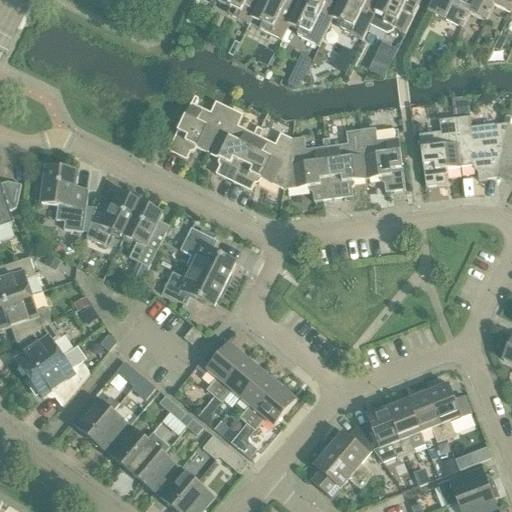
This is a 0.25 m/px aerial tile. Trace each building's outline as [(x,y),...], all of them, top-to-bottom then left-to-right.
[(215,0),(220,3),(219,5),(230,11),(228,16),(250,27),(252,21),(262,0),(215,0)] [(262,0),(252,21),(263,26),(260,32),(282,43),(289,27),(301,2),(297,0),(262,0)] [(315,0),(315,2),(310,0),(301,0),(301,2),(289,27),(300,32),(297,38),(319,49),(333,21),(332,21),(338,8),(322,0),(315,0)] [(341,0),(338,8),(332,21),(333,21),(343,26),(340,31),(362,42),(370,27),(376,15),(375,14),(382,2),(381,1),(378,0),(341,0)] [(381,0),(381,1),(382,2),(375,14),(376,15),(370,27),(386,35),(392,33),(393,30),(406,36),(422,0),(381,0)] [(436,0),(429,15),(462,32),(470,15),(453,7),(456,0),(436,0)] [(470,15),(486,23),(494,7),(480,0),(456,0),(453,7),(470,15)] [(510,15),(511,10),(511,0),(480,0),(494,7),(510,15)] [(500,37),(494,49),(500,52),(506,40),(500,37)] [(266,50),(258,65),(268,70),(275,54),(266,50)] [(294,71),(287,84),(298,90),(305,76),(294,71)] [(211,115),(195,108),(199,101),(195,99),(168,153),(187,162),(191,154),(190,152),(194,150),(195,149),(208,156),(230,111),(216,105),(211,115)] [(468,103),(455,105),(457,117),(470,115),(468,103)] [(254,136),(238,129),(243,118),(230,111),(208,156),(222,162),(221,164),(222,168),(220,168),(216,177),(233,185),(260,131),(257,129),(254,136)] [(469,119),(454,121),(460,169),(476,167),(476,169),(479,172),(478,173),(479,183),(498,181),(509,118),(505,118),(504,127),(471,131),(469,119)] [(509,118),(498,181),(511,187),(511,128),(510,127),(511,119),(509,118)] [(422,126),(412,127),(415,149),(421,149),(426,190),(446,186),(445,177),(443,176),(446,171),(460,169),(454,121),(439,123),(441,135),(423,137),(422,129),(422,126)] [(276,147),(260,139),(263,132),(260,131),(233,185),(251,194),(255,186),(255,184),(258,182),(259,181),(284,193),(292,142),(281,136),(276,147)] [(376,131),(361,133),(367,182),(382,180),(382,181),(386,184),(384,186),(385,195),(406,192),(398,132),(394,133),(394,131),(376,133),(376,131)] [(367,182),(361,133),(346,135),(348,147),(330,149),(329,141),(326,141),(333,202),(353,199),(352,190),(350,189),(352,185),(352,184),(367,182)] [(306,152),(304,140),(292,142),(284,193),(311,189),(311,191),(314,193),(313,195),(314,204),(333,202),(326,141),(322,142),(323,150),(306,152)] [(83,235),(88,200),(89,191),(76,189),(78,175),(46,170),(41,206),(58,208),(56,222),(65,224),(64,232),(83,235)] [(16,211),(19,197),(21,187),(8,184),(0,186),(0,227),(11,224),(7,214),(16,211)] [(94,215),(86,239),(104,248),(112,233),(124,239),(141,206),(119,195),(112,208),(102,203),(96,216),(94,215)] [(141,206),(124,239),(137,245),(129,261),(141,267),(135,280),(143,284),(149,270),(160,248),(170,228),(159,223),(163,216),(141,206)] [(186,268),(191,271),(225,287),(236,265),(212,254),(217,243),(191,230),(180,253),(191,258),(186,268)] [(49,257),(43,266),(56,273),(61,263),(49,257)] [(0,307),(31,298),(26,281),(36,278),(30,260),(0,269),(0,307)] [(225,287),(191,271),(186,281),(173,275),(162,296),(186,308),(191,298),(214,309),(225,287)] [(37,314),(31,298),(0,307),(0,330),(1,333),(11,330),(16,344),(51,326),(46,310),(37,314)] [(86,299),(74,304),(78,313),(90,307),(86,299)] [(92,307),(80,315),(88,327),(100,320),(92,307)] [(29,382),(62,359),(52,345),(61,339),(51,326),(16,344),(24,356),(15,362),(29,382)] [(192,347),(201,336),(193,330),(184,341),(192,347)] [(108,337),(100,346),(109,354),(117,345),(108,337)] [(511,344),(503,362),(511,366),(511,344)] [(199,367),(197,370),(204,376),(207,373),(217,381),(206,393),(214,399),(246,361),(229,347),(211,369),(203,363),(199,367)] [(72,373),(62,359),(29,382),(43,401),(52,395),(62,410),(90,377),(82,365),(72,373)] [(246,361),(214,399),(222,406),(224,403),(233,411),(241,401),(263,375),(246,361)] [(135,389),(142,379),(125,365),(117,374),(135,389)] [(250,408),(239,421),(247,427),(279,389),(263,375),(241,401),(250,408)] [(139,397),(149,385),(142,379),(135,389),(132,392),(139,397)] [(146,403),(156,391),(149,385),(139,397),(146,403)] [(449,387),(428,396),(447,442),(456,438),(450,423),(460,419),(461,421),(471,417),(464,398),(455,402),(449,387)] [(239,437),(231,446),(243,456),(250,447),(249,445),(248,441),(255,434),(265,421),(275,429),(296,403),(279,389),(247,427),(239,437)] [(437,446),(447,442),(428,396),(408,404),(420,435),(421,435),(431,431),(437,446)] [(170,415),(176,408),(166,399),(159,406),(170,415)] [(90,441),(113,415),(95,400),(73,427),(90,441)] [(420,435),(408,404),(388,412),(406,458),(416,454),(415,452),(426,448),(421,435),(420,435)] [(180,424),(186,416),(176,408),(170,415),(180,424)] [(397,462),(406,458),(388,412),(367,420),(369,425),(357,429),(373,453),(383,466),(396,460),(397,462)] [(107,456),(129,429),(113,415),(90,441),(107,456)] [(197,438),(203,431),(193,422),(187,429),(197,438)] [(222,423),(214,432),(223,440),(231,431),(222,423)] [(124,470),(146,443),(129,429),(107,456),(124,470)] [(373,453),(357,429),(356,430),(348,439),(343,435),(329,452),(367,485),(374,477),(361,467),(373,453)] [(141,484),(163,457),(169,450),(152,436),(146,443),(124,470),(141,484)] [(209,457),(220,445),(213,439),(202,451),(209,457)] [(247,468),(220,445),(209,457),(216,463),(219,460),(239,477),(247,468)] [(250,447),(243,456),(249,462),(257,452),(250,447)] [(367,485),(329,452),(315,469),(321,475),(312,484),(332,501),(348,482),(361,492),(367,485)] [(157,498),(180,471),(163,457),(141,484),(157,498)] [(463,472),(471,469),(467,457),(455,462),(460,473),(463,472)] [(454,460),(441,465),(446,478),(452,476),(459,473),(454,460)] [(173,511),(174,511),(197,486),(180,471),(157,498),(173,511)] [(486,483),(482,471),(449,484),(437,489),(446,510),(458,505),(495,490),(491,481),(486,483)] [(424,473),(415,476),(420,489),(429,485),(424,473)] [(204,511),(214,500),(197,486),(174,511),(204,511)] [(460,511),(497,511),(494,502),(499,500),(495,490),(458,505),(460,511)]
